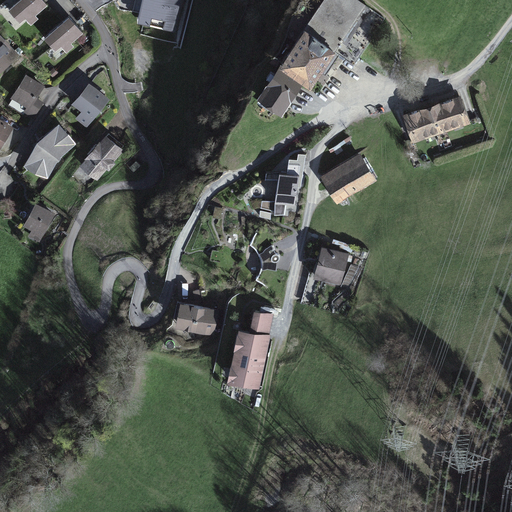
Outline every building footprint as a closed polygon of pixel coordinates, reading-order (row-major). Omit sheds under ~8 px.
[(41,0),(21,0),(9,11),(20,23),(25,19),(31,25),(38,19),(35,15),(46,5),(41,0)] [(122,17),(132,12),(126,0),(116,5),(122,17)] [(142,0),(138,22),(173,30),(180,0),(142,0)] [(369,8),(357,0),(324,0),(282,64),(310,83),(319,70),(323,73),(328,67),(330,68),(340,53),(354,63),(365,46),(350,36),(369,8)] [(69,18),(45,38),(56,51),(61,46),(67,53),(74,47),(71,43),(82,33),(69,18)] [(0,32),(0,66),(17,50),(0,32)] [(302,80),(281,66),(260,96),(281,111),(302,80)] [(42,86),(27,76),(9,102),(25,112),(42,86)] [(108,98),(89,82),(74,100),(84,109),(75,119),(84,126),(108,98)] [(438,103),(406,114),(415,138),(467,120),(459,97),(438,104),(438,103)] [(0,146),(11,128),(0,121),(0,146)] [(76,144),(59,124),(36,143),(24,166),(47,179),(58,159),(76,144)] [(122,147),(102,132),(79,163),(99,177),(122,147)] [(357,153),(321,175),(335,198),(372,176),(357,153)] [(298,175),(279,172),(275,200),(294,203),(298,175)] [(0,201),(0,217),(9,216),(7,200),(0,201)] [(273,222),(273,206),(260,205),(260,222),(273,222)] [(51,216),(33,206),(19,230),(36,240),(39,236),(51,216)] [(257,278),(268,288),(273,279),(276,267),(275,252),(270,242),(265,235),(259,229),(250,242),(254,246),(259,252),(261,258),(261,265),(260,271),(257,278)] [(344,255),(324,250),(317,276),(337,281),(344,255)] [(189,309),(178,306),(174,324),(209,331),(213,313),(203,311),(205,301),(192,298),(189,309)] [(241,331),(231,379),(256,384),(271,314),(255,310),(250,333),(241,331)]
